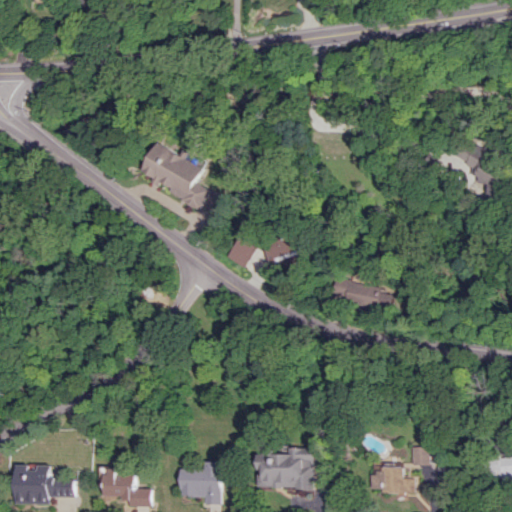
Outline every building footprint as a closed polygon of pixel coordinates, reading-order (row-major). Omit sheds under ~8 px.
[(145,171),(156,177),(153,181),(201,208),(211,189),(198,182),(210,161),(188,150),(186,155),(161,141),(145,171)] [(500,148),(464,148),(464,173),(484,173),(483,183),(491,183),(491,198),(511,198),(511,162),(500,162),(500,148)] [(300,251),(293,233),(263,244),(271,265),(282,261),(281,258),(300,251)] [(244,266),(256,244),(239,235),(227,257),(244,266)] [(390,311),(395,289),(333,276),(328,298),(390,311)] [(414,464),(431,464),(431,446),(414,446),(414,464)] [(315,488),(316,447),(295,447),(294,452),(260,452),(260,487),(315,488)] [(490,483),(511,481),(511,456),(488,458),(490,483)] [(224,461),(206,461),(206,468),(183,468),(183,496),(207,496),(207,503),(224,503),(224,461)] [(17,503),(52,504),(52,496),(78,497),(78,478),(53,477),(53,465),(40,465),(40,469),(30,469),(30,464),(17,464),(17,503)] [(416,492),(416,477),(405,477),(406,466),(374,466),(374,491),(416,492)] [(106,497),(131,497),(131,506),(154,506),(154,488),(138,487),(138,478),(120,477),(120,468),(107,467),(106,497)]
